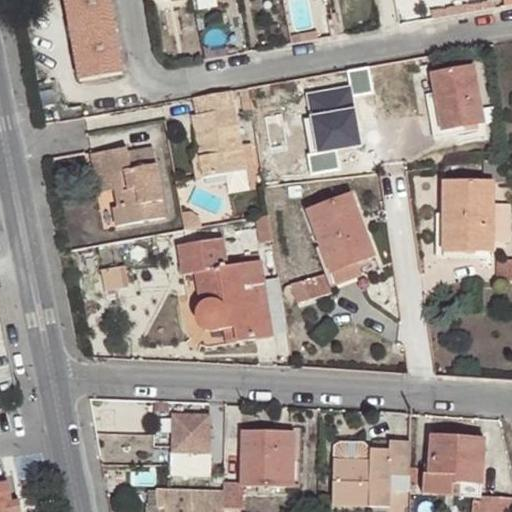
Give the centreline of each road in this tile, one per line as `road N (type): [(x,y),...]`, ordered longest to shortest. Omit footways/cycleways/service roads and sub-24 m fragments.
road 1 (residential): [(52,375),(511,405)]
road 2 (residential): [(131,0),(142,65),(185,77),(511,25)]
road 3 (secondary): [(18,200),(52,375)]
